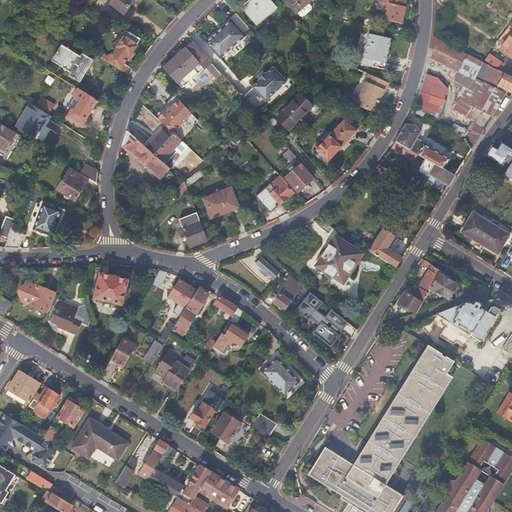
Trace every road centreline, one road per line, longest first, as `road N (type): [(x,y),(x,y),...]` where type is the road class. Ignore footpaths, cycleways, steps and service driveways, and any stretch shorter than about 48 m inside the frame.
road 1 (residential): [(422,0),(425,35),(384,142),(302,220),(196,265)]
road 2 (residential): [(209,0),(140,74),(112,144),(112,255)]
road 3 (residential): [(23,343),(266,494)]
road 4 (residential): [(196,265),(234,288),(334,385)]
road 5 (residential): [(334,385),(426,245)]
road 6 (residential): [(426,245),(511,108)]
road 7 (residential): [(266,494),(334,385)]
